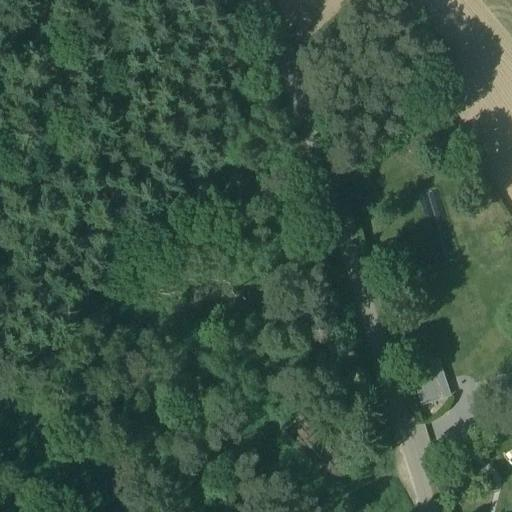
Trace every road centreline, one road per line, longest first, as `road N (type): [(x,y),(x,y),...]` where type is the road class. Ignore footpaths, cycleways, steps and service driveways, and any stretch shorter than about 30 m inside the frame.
road 1 (unclassified): [(437,511),(320,150),(259,0)]
road 2 (track): [(109,511),(0,418)]
